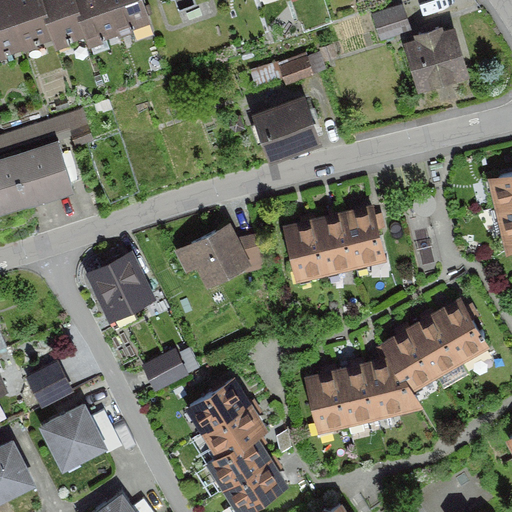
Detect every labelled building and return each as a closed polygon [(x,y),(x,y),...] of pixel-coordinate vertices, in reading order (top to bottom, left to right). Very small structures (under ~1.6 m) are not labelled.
[(21,36),(8,0),(0,0),(0,43),(3,43),(6,51),(11,49),(10,47),(23,42),(21,36)] [(53,31),(42,0),(8,0),(21,36),(33,32),(36,40),(41,39),(40,36),(53,31)] [(86,29),(75,0),(42,0),(53,31),(54,34),(66,30),(68,38),(73,36),(72,34),(86,29)] [(117,21),(109,0),(75,0),(86,29),(87,32),(98,28),(101,36),(105,34),(104,32),(119,27),(117,21)] [(142,0),(109,0),(117,21),(128,18),(131,25),(132,25),(136,37),(154,32),(148,14),(152,12),(149,3),(144,5),(142,0)] [(408,19),(403,4),(375,14),(380,29),(408,19)] [(343,57),(355,96),(466,61),(452,16),(360,45),(362,51),(343,57)] [(307,56),(282,65),(287,79),(312,70),(307,56)] [(317,136),(303,97),(258,113),(260,120),(253,123),(259,140),(266,137),(272,152),(317,136)] [(0,134),(0,147),(81,122),(77,110),(0,134)] [(87,126),(74,130),(78,141),(90,137),(87,126)] [(73,184),(59,141),(0,159),(0,206),(25,199),(28,208),(37,205),(34,196),(73,184)] [(506,203),(511,201),(511,171),(499,175),(501,186),(496,188),(500,205),(506,203)] [(511,246),(511,201),(506,203),(509,217),(503,218),(510,248),(511,246)] [(376,219),(372,205),(344,212),(354,254),(364,252),(366,258),(384,254),(377,226),(384,224),(382,218),(376,219)] [(354,254),(344,212),(315,219),(325,261),(337,259),(338,265),(355,261),(354,254)] [(325,261),(315,219),(287,226),(297,268),(308,265),(310,271),(327,267),(325,261)] [(265,263),(257,233),(235,238),(227,223),(192,241),(191,240),(180,246),(185,256),(196,251),(210,278),(246,260),(247,268),(265,263)] [(149,294),(130,255),(94,273),(113,311),(149,294)] [(461,298),(436,313),(457,351),(467,345),(470,350),(486,341),(481,334),(484,332),(483,328),(480,330),(472,316),(477,313),(474,308),(468,311),(461,298)] [(430,316),(411,327),(432,365),(442,360),(445,365),(460,356),(457,351),(436,313),(432,307),(427,310),(430,316)] [(405,330),(385,342),(387,344),(379,346),(381,353),(390,350),(394,356),(407,380),(416,374),(420,380),(435,370),(432,365),(411,327),(407,322),(402,324),(405,330)] [(175,350),(147,365),(156,384),(185,370),(175,350)] [(375,405),(365,363),(364,356),(358,358),(359,364),(337,370),(349,418),(351,430),(365,427),(362,415),(377,412),(375,405)] [(394,356),(365,363),(375,405),(388,402),(389,408),(420,401),(407,380),(394,356)] [(56,361),(30,375),(43,401),(70,388),(56,361)] [(349,418),(337,370),(335,363),(329,364),(331,371),(308,377),(318,419),(330,416),(331,422),(349,418)] [(214,389),(190,404),(200,420),(205,416),(211,425),(248,402),(232,377),(220,385),(216,380),(211,383),(214,389)] [(248,402),(211,425),(206,429),(215,444),(220,441),(227,450),(259,430),(264,427),(252,408),(257,404),(254,399),(248,402)] [(84,403),(44,424),(64,463),(104,443),(107,450),(122,442),(104,408),(90,415),(84,403)] [(259,430),(227,450),(211,460),(220,475),(226,472),(232,482),(269,458),(257,439),(262,436),(259,430)] [(12,440),(0,445),(0,496),(32,479),(12,440)] [(274,455),(269,458),(232,482),(226,485),(236,500),(241,497),(247,506),(284,483),(272,464),(277,460),(274,455)] [(122,494),(97,511),(154,511),(144,497),(131,506),(122,494)] [(322,511),(345,511),(340,502),(332,507),(324,505),(322,511)]
